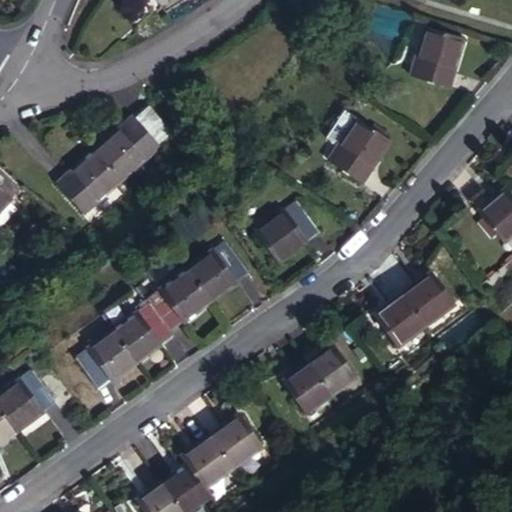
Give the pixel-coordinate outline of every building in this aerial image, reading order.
[(450,86),(464,38),(426,25),(411,74),(450,86)] [(184,107),(170,84),(160,90),(174,113),(184,107)] [(338,146),(357,117),(346,109),(326,138),(338,146)] [(133,115),(96,148),(122,178),(159,145),(133,115)] [(362,183),(391,140),(357,117),(338,146),(328,160),(362,183)] [(122,178),(96,148),(58,182),(84,212),(122,178)] [(0,165),(0,185),(12,197),(22,186),(0,165)] [(466,169),(454,183),(467,199),(482,187),(466,169)] [(0,185),(0,210),(12,197),(0,185)] [(511,235),(511,195),(506,188),(478,212),(481,215),(501,239),(504,242),(511,235)] [(296,199),(284,207),(307,240),(319,232),(296,199)] [(307,240),(284,207),(254,230),(277,262),(307,240)] [(501,239),(481,215),(475,218),(497,243),(501,239)] [(225,241),(213,249),(236,281),(248,272),(225,241)] [(213,249),(188,267),(211,299),(236,281),(213,249)] [(211,299),(188,267),(157,288),(181,321),(211,299)] [(404,292),(426,324),(456,302),(432,271),(404,292)] [(181,321),(157,288),(146,297),(149,301),(169,329),(181,321)] [(396,346),(426,324),(404,292),(373,314),(396,346)] [(149,301),(137,310),(160,342),(173,334),(169,329),(149,301)] [(137,310),(112,328),(135,361),(160,342),(137,310)] [(135,361),(112,328),(86,347),(109,380),(135,361)] [(307,362),(330,394),(355,375),(332,343),(307,362)] [(109,380),(86,347),(74,355),(98,388),(109,380)] [(305,413),(330,394),(307,362),(281,380),(305,413)] [(19,378),(43,411),(55,402),(31,369),(19,378)] [(0,392),(0,411),(14,432),(43,411),(19,378),(0,392)] [(0,441),(14,432),(0,411),(0,441)] [(210,434),(234,466),(262,445),(239,413),(210,434)] [(180,456),(185,464),(204,489),(234,466),(210,434),(180,456)] [(185,464),(160,483),(182,511),(186,511),(209,496),(204,489),(185,464)] [(182,511),(160,483),(135,501),(143,511),(182,511)]
